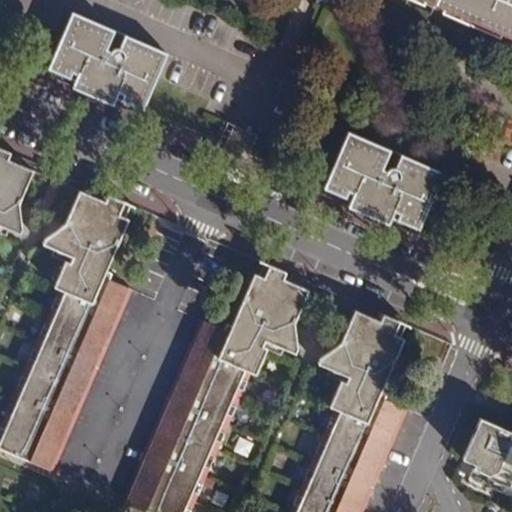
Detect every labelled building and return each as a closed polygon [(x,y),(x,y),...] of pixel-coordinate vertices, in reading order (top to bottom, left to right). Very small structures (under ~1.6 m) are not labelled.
[(511,0),(398,0),(511,49),(511,0)] [(169,52),(75,12),(62,42),(50,69),(77,81),(75,86),(115,104),(117,99),(144,110),(157,80),(169,52)] [(201,123),(208,105),(184,95),(177,112),(201,123)] [(254,133),(235,125),(224,151),(243,159),(254,133)] [(443,171),(351,131),(326,188),(353,199),(350,205),(389,222),(392,216),(418,227),(443,171)] [(14,155),(0,149),(0,234),(8,237),(11,230),(17,232),(21,223),(22,206),(36,172),(11,161),(14,155)] [(108,203),(83,192),(70,223),(54,239),(51,247),(58,250),(55,257),(69,264),(58,289),(63,291),(0,436),(0,450),(28,463),(108,280),(133,222),(128,220),(133,207),(111,197),(108,203)] [(291,274),(267,264),(262,277),(258,275),(232,334),(156,511),(195,511),(254,374),(260,376),(270,351),(285,357),(288,349),(294,351),(298,343),(299,325),(313,292),(288,280),(291,274)] [(135,292),(108,280),(28,463),(56,475),(135,292)] [(384,322),(359,311),(346,342),(331,358),(327,366),(334,369),(332,376),(345,383),(334,408),(339,410),(294,511),(334,511),(384,399),(409,341),(404,339),(409,326),(387,316),(384,322)] [(156,511),(232,334),(204,322),(126,504),(143,511),(156,511)] [(367,511),(411,411),(384,399),(334,511),(367,511)] [(511,407),(502,428),(511,432),(511,407)] [(511,432),(502,428),(469,414),(450,456),(464,462),(462,467),(476,473),(478,469),(511,483),(511,432)] [(511,483),(478,469),(476,473),(474,478),(479,490),(501,499),(511,494),(511,483)]
